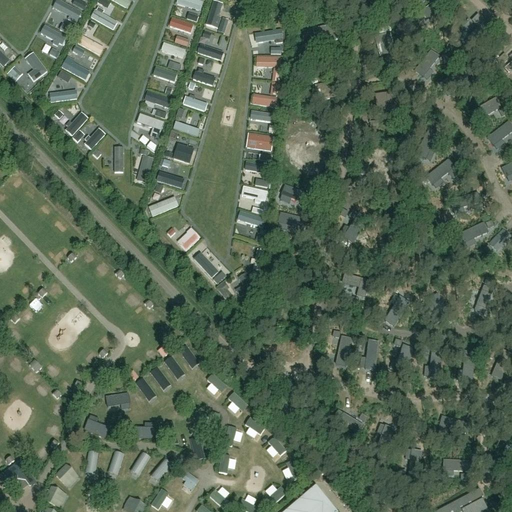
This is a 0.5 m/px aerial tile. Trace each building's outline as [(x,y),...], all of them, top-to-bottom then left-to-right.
[(132,0),(108,0),(128,10),(133,0),(132,0)] [(202,0),(195,0),(195,3),(185,0),(181,0),(176,16),(187,19),(190,10),(201,14),(206,1),(202,0)] [(210,30),(219,34),(221,27),(230,30),(232,23),(224,20),(227,9),(218,6),(210,30)] [(91,19),(116,32),(120,23),(96,10),(91,19)] [(477,28),(464,42),(471,49),(491,28),(478,15),(471,22),(477,28)] [(173,20),(171,29),(193,34),(195,24),(173,20)] [(88,35),(93,28),(89,25),(84,32),(88,35)] [(314,34),(316,34),(321,33),(323,43),(337,40),(335,30),(330,31),(329,26),(315,29),(313,29),(314,34)] [(221,37),(228,38),(230,30),(223,28),(221,37)] [(375,37),(380,56),(384,55),(383,50),(393,48),(390,34),(375,37)] [(81,35),(77,45),(100,56),(104,46),(81,35)] [(259,37),(259,46),(272,46),(272,37),(259,37)] [(163,55),(185,61),(188,52),(165,46),(163,55)] [(63,69),(90,83),(96,72),(95,71),(100,63),(90,58),(90,59),(74,50),(63,69)] [(34,55),(25,61),(34,72),(28,76),(34,84),(48,74),(34,55)] [(259,72),(286,73),(286,63),(260,62),(259,72)] [(20,81),(18,83),(29,95),(36,88),(17,68),(12,72),(20,81)] [(272,84),(272,73),(259,73),(259,84),(272,84)] [(155,81),(179,87),(181,80),(157,74),(155,81)] [(322,101),(337,98),(335,88),(330,89),(329,84),(314,86),(315,91),(320,90),(322,101)] [(51,104),(78,101),(77,91),(50,94),(51,104)] [(377,95),(379,115),(384,114),(383,109),(394,108),(393,100),(398,100),(397,93),(377,95)] [(158,110),(172,113),(174,105),(150,100),(147,115),(156,117),(158,110)] [(257,101),(256,113),(280,115),(281,103),(257,101)] [(60,112),(56,116),(62,122),(66,117),(60,112)] [(83,114),(68,132),(75,138),(90,120),(83,114)] [(94,153),(108,138),(100,130),(86,145),(94,153)] [(278,158),(278,142),(252,141),(252,157),(278,158)] [(299,150),(314,169),(326,160),(311,141),(299,150)] [(117,177),(127,176),(126,148),(116,149),(117,177)] [(265,169),(277,170),(277,163),(266,161),(265,169)] [(12,186),(20,187),(21,175),(13,174),(12,186)] [(159,186),(187,195),(190,184),(163,175),(159,186)] [(34,202),(35,203),(42,197),(34,188),(22,198),(29,206),(34,202)] [(49,217),(56,210),(46,201),(39,208),(49,217)] [(151,208),(153,220),(182,214),(180,202),(151,208)] [(36,213),(44,219),(46,215),(39,209),(36,213)] [(262,240),(269,231),(250,216),(242,226),(262,240)] [(54,229),(59,234),(70,225),(64,219),(54,229)] [(303,232),(276,225),(274,233),(301,240),(303,232)] [(489,236),(485,225),(458,235),(463,246),(489,236)] [(174,242),(180,238),(177,233),(171,236),(174,242)] [(69,244),(82,248),(85,238),(71,234),(69,244)] [(203,239),(184,257),(198,270),(216,291),(233,276),(233,275),(207,249),(203,239)] [(76,259),(73,254),(67,259),(70,263),(76,259)] [(264,276),(270,256),(262,254),(256,273),(264,276)] [(109,278),(116,271),(107,263),(100,270),(109,278)] [(124,276),(121,271),(115,275),(119,280),(124,276)] [(245,276),(238,280),(242,288),(235,293),(239,300),(254,291),(245,276)] [(125,278),(115,284),(119,292),(130,286),(125,278)] [(47,294),(43,290),(38,295),(42,299),(47,294)] [(16,298),(9,305),(16,311),(22,304),(16,298)] [(153,307),(150,302),(144,306),(147,311),(153,307)] [(20,320),(16,316),(11,321),(15,325),(20,320)] [(33,346),(26,351),(31,358),(38,353),(33,346)] [(186,346),(178,352),(189,365),(196,360),(186,346)] [(169,354),(165,350),(160,354),(163,359),(169,354)] [(108,355),(104,351),(99,355),(103,360),(108,355)] [(511,355),(503,351),(493,373),(502,378),(511,355)] [(172,358),(164,363),(174,377),(182,371),(172,358)] [(36,374),(41,369),(34,361),(29,366),(36,374)] [(157,368),(150,374),(160,387),(168,382),(157,368)] [(113,377),(120,389),(129,383),(125,377),(121,380),(118,374),(113,377)] [(137,379),(133,375),(128,379),(132,384),(137,379)] [(209,381),(220,394),(227,388),(215,375),(209,381)] [(143,380),(135,385),(146,399),(153,393),(143,380)] [(119,393),(135,413),(143,407),(127,387),(119,393)] [(208,393),(214,397),(218,392),(212,387),(208,393)] [(57,400),(61,396),(56,391),(52,395),(57,400)] [(93,399),(110,415),(118,407),(102,391),(93,399)] [(229,413),(236,416),(239,409),(232,406),(229,413)] [(337,410),(331,421),(358,437),(365,426),(337,410)] [(246,428),(262,436),(267,428),(251,419),(246,428)] [(85,431),(108,430),(107,421),(84,422),(85,431)] [(174,429),(165,431),(169,447),(178,445),(174,429)] [(255,434),(252,441),(258,443),(261,437),(255,434)] [(237,436),(236,443),(244,444),(246,438),(237,436)] [(277,439),(271,445),(280,455),(287,449),(277,439)] [(60,445),(55,441),(51,447),(55,450),(60,445)] [(200,444),(191,446),(196,463),(205,460),(200,444)] [(268,456),(274,460),(278,455),(272,450),(268,456)] [(124,456),(114,453),(109,469),(118,473),(124,456)] [(98,455),(88,454),(85,471),(95,472),(98,455)] [(150,459),(142,454),(133,468),(141,474),(150,459)] [(230,478),(232,457),(224,456),(223,477),(230,478)] [(15,462),(11,458),(6,462),(9,466),(15,462)] [(172,467),(165,461),(154,474),(161,480),(172,467)] [(29,488),(36,483),(21,464),(19,463),(0,477),(0,479),(3,484),(6,482),(11,488),(21,489),(27,485),(29,488)] [(232,463),(230,470),(238,471),(240,464),(232,463)] [(71,469),(59,480),(69,490),(81,479),(71,469)] [(287,482),(293,480),(290,473),(284,475),(287,482)] [(185,491),(197,493),(200,478),(188,476),(185,491)] [(337,511),(317,487),(285,511),(337,511)] [(221,492),(226,499),(232,495),(227,488),(221,492)] [(272,497),(277,492),(274,488),(268,492),(272,497)] [(58,507),(68,497),(60,489),(50,499),(58,507)] [(278,509),(290,497),(282,489),(270,501),(278,509)] [(159,510),(170,495),(164,490),(152,506),(159,510)] [(479,490),(437,511),(488,511),(481,499),(483,497),(479,490)] [(252,497),(249,502),(256,506),(259,501),(252,497)] [(170,511),(175,506),(168,500),(163,505),(170,511)] [(240,510),(245,511),(260,511),(261,510),(244,502),(240,510)]
